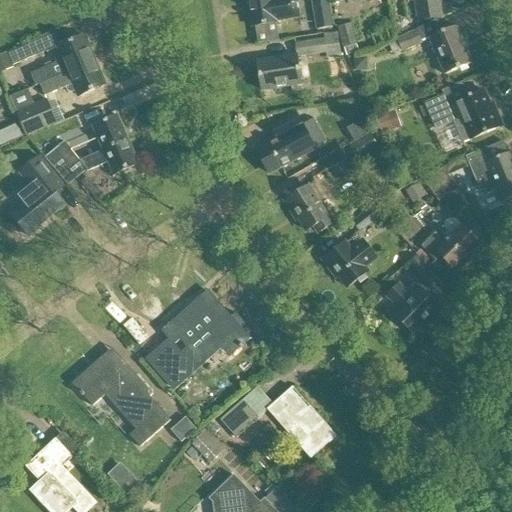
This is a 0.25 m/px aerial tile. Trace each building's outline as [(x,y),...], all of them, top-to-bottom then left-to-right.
[(275,22),(299,18),(296,0),(246,0),(251,28),(276,24),(275,22)] [(332,29),(328,6),(326,0),(310,0),(317,32),(332,29)] [(406,0),(407,3),(415,2),(418,23),(442,19),(438,0),(406,0)] [(343,50),(356,46),(350,25),(338,28),(343,50)] [(470,65),(455,28),(455,27),(427,38),(443,76),(470,65)] [(416,32),(396,40),(388,44),(393,56),(421,44),(416,32)] [(304,38),(305,44),(295,46),(297,60),(326,55),(327,60),(340,58),(337,33),(304,38)] [(29,76),(33,87),(40,84),(92,62),(82,38),(65,45),(57,49),(62,61),(29,76)] [(358,55),(356,47),(344,50),(346,58),(358,55)] [(261,91),(300,86),(296,57),(256,63),(261,91)] [(92,62),(40,84),(45,97),(72,86),(78,98),(103,87),(92,62)] [(431,127),(452,118),(463,143),(500,128),(495,115),(491,114),(482,92),(454,103),(446,106),(442,96),(422,104),(431,127)] [(27,138),(56,125),(46,101),(17,114),(27,138)] [(276,143),(256,154),(267,175),(309,152),(316,149),(296,113),(269,127),(276,139),(276,143)] [(91,128),(102,152),(126,141),(116,117),(91,128)] [(368,121),(351,122),(352,138),(369,136),(368,121)] [(6,131),(12,144),(23,139),(17,126),(6,131)] [(368,137),(350,146),(357,160),(375,150),(368,137)] [(102,153),(81,162),(87,169),(85,171),(86,175),(107,166),(112,177),(137,166),(126,141),(102,152),(102,153)] [(46,160),(53,167),(60,161),(68,170),(77,163),(80,161),(64,143),(46,160)] [(342,151),(321,162),(326,172),(345,161),(347,161),(342,151)] [(466,160),(481,194),(485,192),(487,197),(496,192),(501,204),(511,198),(511,162),(509,156),(486,166),(481,153),(466,160)] [(17,175),(29,189),(19,197),(24,204),(19,208),(9,216),(27,239),(45,225),(43,223),(63,207),(53,195),(61,188),(38,159),(17,175)] [(60,161),(53,167),(69,186),(85,171),(87,169),(81,162),(80,161),(77,163),(68,170),(60,161)] [(453,165),(444,170),(445,174),(448,178),(457,174),(453,165)] [(469,207),(457,190),(448,178),(445,174),(443,170),(424,183),(438,203),(447,196),(459,214),(469,207)] [(406,191),(413,204),(426,196),(419,184),(406,191)] [(327,204),(319,209),(307,189),(284,204),(290,214),(294,214),(306,233),(313,229),(317,235),(330,227),(325,219),(333,215),(335,211),(330,205),(327,204)] [(360,233),(381,217),(373,208),(353,223),(360,233)] [(448,234),(452,238),(445,245),(434,234),(419,248),(434,263),(439,258),(456,274),(465,265),(463,263),(479,246),(461,228),(461,229),(453,220),(449,220),(444,224),(444,229),(448,234)] [(366,276),(362,271),(378,260),(362,240),(347,251),(343,246),(322,263),(329,272),(334,272),(347,290),(366,276)] [(421,251),(416,255),(418,257),(426,267),(431,262),(421,251)] [(423,283),(432,275),(426,267),(418,257),(409,265),(423,283)] [(430,321),(439,311),(412,285),(403,293),(397,287),(385,299),(397,310),(392,316),(411,336),(421,325),(422,326),(429,320),(430,321)] [(232,317),(229,319),(207,293),(161,333),(173,346),(179,341),(198,362),(220,343),(232,356),(248,341),(239,330),(242,328),(242,323),(237,317),(232,317)] [(145,361),(168,388),(182,376),(158,349),(145,361)] [(139,449),(170,422),(152,401),(154,399),(125,366),(116,374),(101,358),(71,385),(91,407),(104,396),(134,431),(128,437),(139,449)] [(311,461),(336,438),(315,414),(313,416),(290,391),(267,412),(311,461)] [(237,438),(258,419),(243,402),(222,421),(237,438)] [(187,436),(196,428),(182,413),(173,421),(187,436)] [(226,449),(203,430),(196,437),(198,439),(191,445),(208,463),(210,465),(226,449)] [(54,441),(47,448),(25,469),(39,484),(29,493),(46,511),(68,511),(71,509),(73,511),(88,511),(95,505),(61,469),(71,460),(54,441)] [(122,462),(109,473),(127,492),(139,481),(122,462)] [(233,477),(207,501),(209,511),(274,511),(263,500),(259,504),(233,477)]
